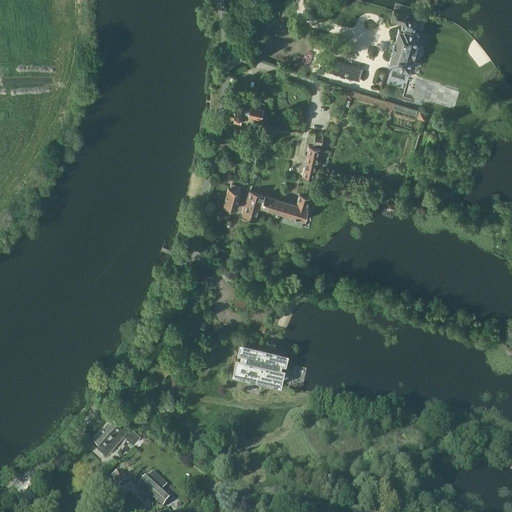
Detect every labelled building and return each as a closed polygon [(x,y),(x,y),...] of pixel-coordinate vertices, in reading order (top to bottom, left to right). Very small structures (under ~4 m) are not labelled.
[(390,73),(403,77),(406,69),(407,69),(407,67),(409,67),(410,61),(409,60),(410,58),(410,59),(415,43),(414,43),(414,42),(416,41),(418,35),(417,34),(417,32),(412,30),(414,22),(413,21),(412,19),(410,19),(408,20),(406,19),(407,15),(392,11),(389,20),(401,24),(399,29),(397,29),(394,39),(393,39),(390,51),(391,51),(388,62),(392,63),(391,65),(392,65),(390,73)] [(334,61),(331,69),(352,74),(355,65),(334,61)] [(261,120),(263,109),(250,106),(249,108),(245,107),(246,104),(237,102),(234,117),(233,122),(240,123),(241,119),(242,119),(243,114),(248,115),(247,117),(261,120)] [(424,120),(426,112),(419,110),(418,112),(417,118),(424,120)] [(313,179),(322,135),(315,133),(313,143),(309,142),(302,177),(313,179)] [(230,186),(228,186),(223,204),(235,208),(240,190),(239,189),(240,185),(231,183),(230,186)] [(296,204),(248,189),(241,215),(246,217),(245,221),(249,222),(250,218),(256,219),(260,206),(304,219),(310,196),(299,193),(296,204)] [(240,342),(240,341),(239,341),(231,374),(232,374),(280,385),(280,386),(281,386),(288,352),(287,352),(287,353),(240,342)] [(95,438),(91,442),(106,455),(123,435),(133,443),(140,435),(116,414),(113,418),(112,417),(94,437),(95,438)] [(117,487),(128,480),(122,470),(111,477),(117,487)] [(138,485),(162,507),(171,497),(163,489),(167,485),(152,472),(148,476),(147,475),(138,485)]
